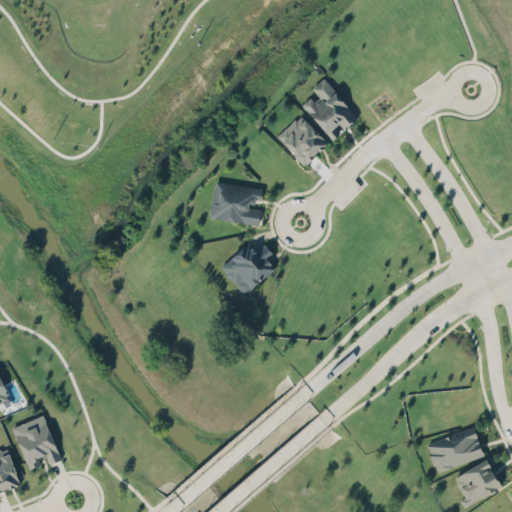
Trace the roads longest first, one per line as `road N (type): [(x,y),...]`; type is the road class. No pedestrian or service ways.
road 1 (residential): [(382,139),(424,195),(485,306),(501,407),(511,419)]
road 2 (residential): [(300,222),(403,122),(469,89)]
road 3 (residential): [(511,306),(468,216),(403,122)]
road 4 (tertiary): [(463,265),(302,394)]
road 5 (tertiary): [(302,394),(167,511)]
road 6 (tertiary): [(217,511),(324,418)]
